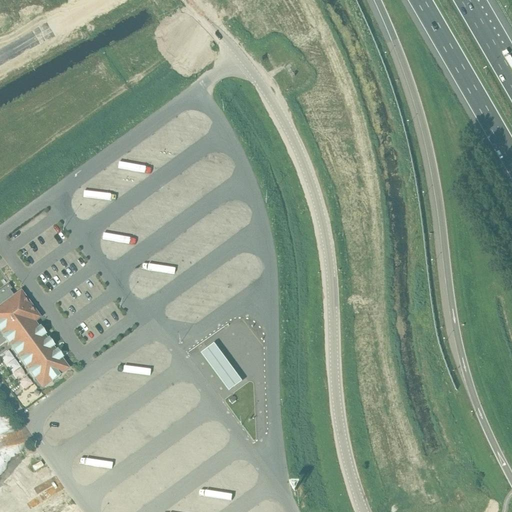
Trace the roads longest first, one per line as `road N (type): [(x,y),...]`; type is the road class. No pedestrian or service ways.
road 1 (motorway): [(377,0),(424,126),(469,383),(511,479)]
road 2 (unclassified): [(363,511),(338,392),(320,207),(291,127),(240,57)]
road 3 (motorway): [(417,0),(511,162)]
